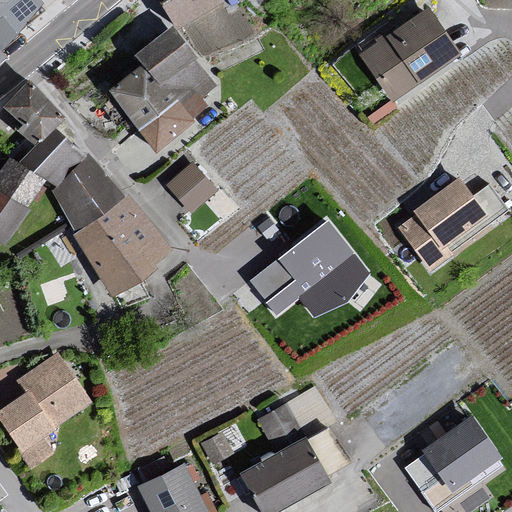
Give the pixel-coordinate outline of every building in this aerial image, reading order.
[(0,0),(0,42),(36,0),(0,0)] [(219,0),(162,0),(177,25),(220,0),(219,0)] [(424,10),(356,53),(391,102),(455,53),(424,10)] [(142,60),(109,85),(155,143),(188,118),(180,107),(214,80),(169,24),(135,51),(142,60)] [(32,85),(10,107),(23,120),(18,125),(35,142),(52,125),(50,123),(60,112),(32,85)] [(93,155),(52,125),(35,142),(18,158),(46,177),(55,183),(93,155)] [(10,155),(0,165),(0,184),(28,202),(46,177),(18,158),(10,155)] [(55,183),(51,186),(113,291),(170,245),(93,155),(55,183)] [(190,159),(165,181),(189,210),(217,192),(190,159)] [(467,183),(407,231),(439,274),(511,213),(499,189),(483,198),(467,183)] [(28,202),(0,184),(0,237),(1,238),(28,202)] [(326,214),(248,278),(275,317),(297,298),(313,316),(347,301),(369,268),(326,214)] [(93,404),(57,350),(12,380),(22,395),(0,409),(0,419),(24,455),(57,432),(56,428),(93,404)] [(470,417),(402,465),(433,511),(444,511),(507,468),(470,417)] [(305,433),(239,471),(263,511),(270,511),(331,477),(305,433)] [(208,511),(183,460),(137,483),(151,511),(208,511)]
